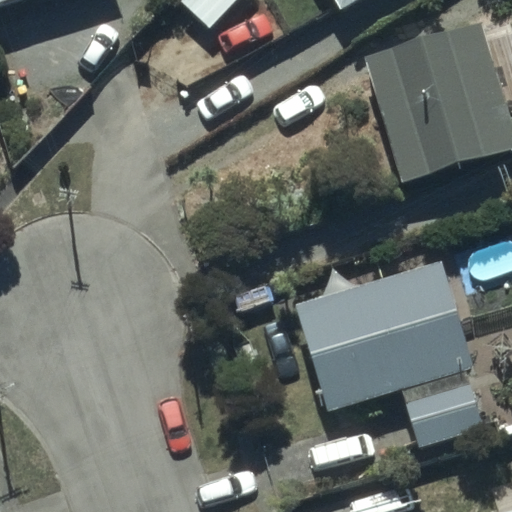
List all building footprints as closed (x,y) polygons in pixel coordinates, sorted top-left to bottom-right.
[(0,0),(0,15),(48,0),(0,0)] [(236,0),(182,0),(176,7),(206,33),(236,0)] [(322,0),(337,25),(379,0),(322,0)] [(511,145),(482,39),(363,72),(398,195),(511,163),(511,145)] [(437,271),(293,315),(325,421),(466,378),(437,271)] [(462,394),(399,414),(412,460),(475,441),(462,394)]
